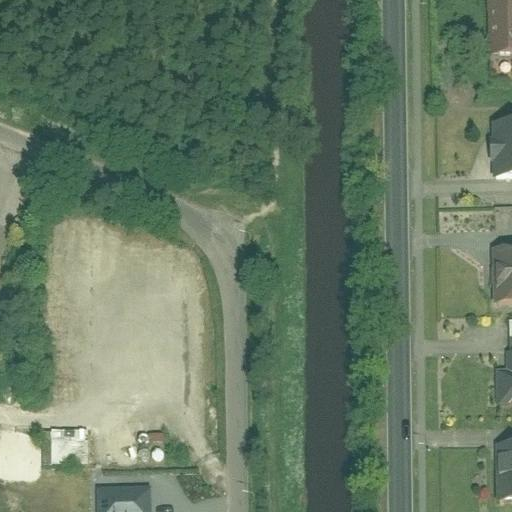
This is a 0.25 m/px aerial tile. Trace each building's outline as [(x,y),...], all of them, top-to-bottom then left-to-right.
[(511,0),(483,0),(484,64),(511,64),(511,0)] [(511,121),(494,121),(494,184),(511,183),(511,121)] [(511,250),(491,251),(491,312),(511,311),(511,250)] [(493,374),(494,411),(511,411),(511,355),(504,356),(504,374),(493,374)] [(79,469),(89,469),(88,436),(55,438),(56,450),(71,449),(71,460),(79,459),(79,469)] [(511,447),(493,447),(493,507),(511,506),(511,447)]
